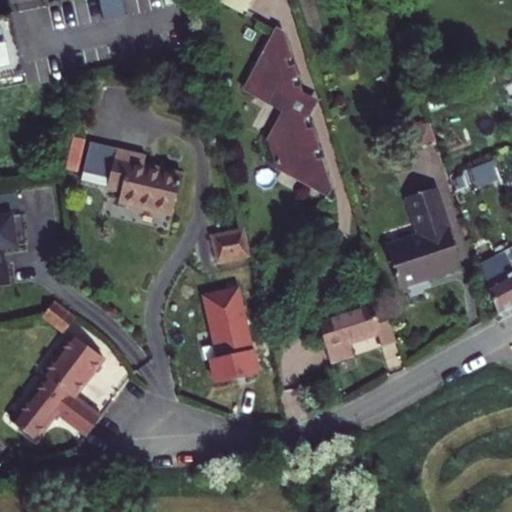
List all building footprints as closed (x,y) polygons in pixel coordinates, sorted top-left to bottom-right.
[(245,8),(229,0),(207,0),(240,17),(245,8)] [(0,78),(20,74),(5,15),(0,16),(0,78)] [(298,101),(277,36),(271,33),(243,88),(283,108),(267,138),(276,164),(323,194),(326,188),(301,111),(299,110),(296,104),(298,101)] [(142,165),(144,156),(112,149),(104,189),(118,191),(116,203),(170,214),(178,173),(142,165)] [(461,267),(434,189),(406,198),(415,223),(418,222),(422,234),(386,247),(400,288),(461,267)] [(211,260),(241,254),(234,228),(204,236),(211,260)] [(511,305),(511,249),(510,246),(478,263),(495,314),(511,305)] [(239,288),(202,296),(216,358),(208,360),(213,384),(258,374),(239,288)] [(55,301),(45,316),(64,330),(74,315),(55,301)] [(369,306),(316,322),(329,362),(351,354),(347,340),(376,330),(369,306)] [(376,324),(383,347),(398,340),(391,319),(376,324)] [(71,331),(9,416),(34,434),(53,409),(87,433),(102,414),(77,396),(106,356),(71,331)]
